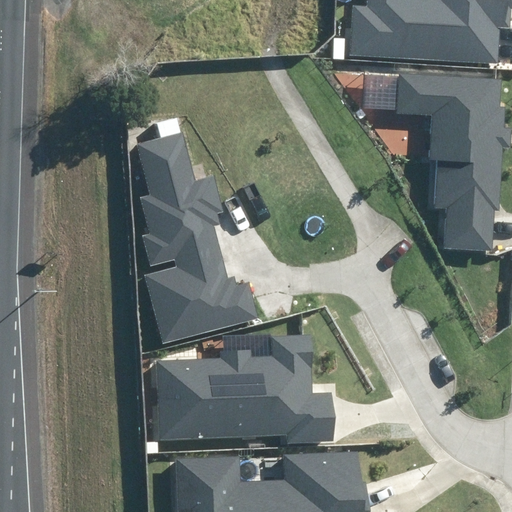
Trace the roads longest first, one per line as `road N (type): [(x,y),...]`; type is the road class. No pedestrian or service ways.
road 1 (motorway): [(0,214),(15,511)]
road 2 (track): [(383,245),(270,50),(265,24),(276,0)]
road 3 (residential): [(511,455),(484,452),(443,418),(362,269)]
